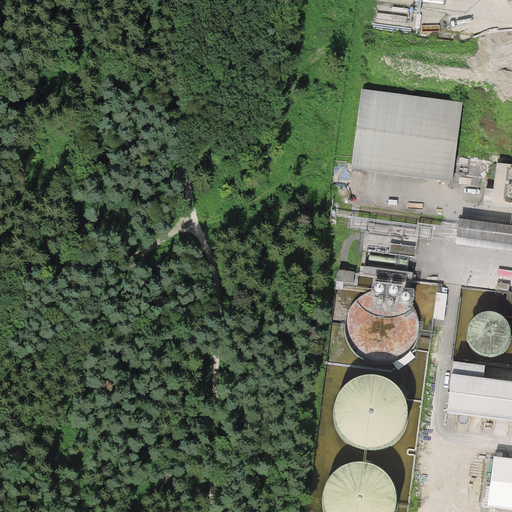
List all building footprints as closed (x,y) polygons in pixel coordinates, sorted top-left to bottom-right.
[(466,107),(364,93),(353,172),(455,186),(466,107)] [(511,170),(498,169),(495,194),(486,193),(484,209),(511,212),(511,170)] [(352,288),(354,277),(339,275),(338,286),(352,288)] [(399,295),(386,291),(373,292),(360,298),(351,308),(345,320),(345,334),(350,347),(358,357),(370,364),(384,365),(397,362),(409,354),(416,343),(419,329),(417,316),(410,304),(399,295)] [(437,296),(434,322),(444,323),(448,297),(437,296)] [(496,315),(488,314),(481,317),(475,321),(471,328),(469,335),(470,342),(474,349),(479,354),(486,357),(494,357),(501,355),(507,351),(511,344),(511,340),(511,330),(511,329),(508,323),(503,318),(496,315)] [(511,420),(511,387),(481,384),(482,370),(450,366),(445,413),(511,420)] [(386,383),(373,379),(359,380),(347,385),(337,395),(332,408),(332,421),(336,434),(345,445),(357,451),(371,453),(384,449),(395,441),(403,430),(406,417),(404,403),(397,391),(386,383)] [(511,511),(511,459),(494,457),(487,511),(511,511)] [(382,473),(370,467),(356,465),(343,469),(332,477),(325,488),(323,502),(324,511),(394,511),(396,509),(396,496),(391,483),(382,473)]
